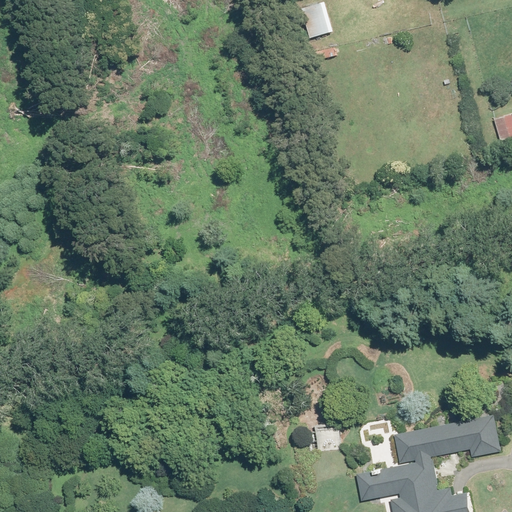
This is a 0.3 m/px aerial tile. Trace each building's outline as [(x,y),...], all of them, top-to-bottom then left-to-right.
[(336,32),(329,3),(304,9),(312,38),(336,32)] [(338,56),(335,48),(316,53),(319,61),(338,56)] [(511,139),(511,114),(496,119),(503,142),(511,139)] [(475,511),(472,491),(458,494),(456,484),(440,487),(434,457),(469,449),(471,460),(506,453),(498,412),(395,433),(401,462),(356,471),(363,503),(393,497),(395,511),(475,511)] [(311,451),(317,451),(342,452),(342,425),(317,425),(317,433),(311,432),(311,451)]
